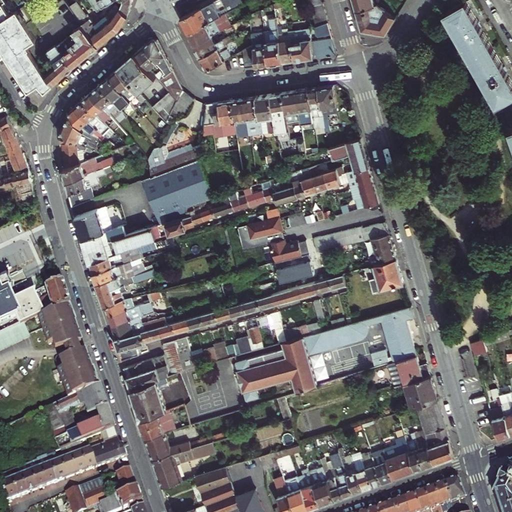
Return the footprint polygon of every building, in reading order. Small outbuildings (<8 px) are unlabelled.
[(2,0),(0,0),(0,20),(10,14),(2,2),(3,1),(2,0)] [(87,15),(77,2),(70,6),(83,23),(99,45),(116,32),(119,30),(129,15),(132,3),(132,0),(122,0),(124,3),(122,9),(119,5),(108,16),(96,24),(88,14),(87,15)] [(89,0),(97,11),(113,0),(89,0)] [(189,30),(226,11),(244,2),(242,0),(213,0),(182,16),(186,23),(189,30)] [(281,0),(277,0),(273,2),(275,10),(283,7),(281,0)] [(374,0),(354,0),(359,16),(363,29),(375,31),(386,33),(396,17),(379,3),(375,4),(374,0)] [(324,1),(311,5),(313,12),(325,8),(324,1)] [(481,27),(466,2),(446,13),(498,104),(511,95),(511,81),(504,67),(481,27)] [(327,14),(325,8),(313,12),(314,18),(327,14)] [(10,14),(0,20),(0,46),(7,57),(9,61),(29,47),(27,44),(36,38),(17,9),(10,14)] [(227,14),(226,11),(189,30),(193,38),(195,43),(212,34),(220,30),(215,20),(227,14)] [(227,14),(215,20),(220,30),(225,27),(231,24),(232,23),(227,14)] [(327,14),(314,18),(316,24),(329,20),(327,14)] [(277,62),(283,61),(277,26),(276,16),(269,17),(271,29),(264,30),(265,33),(270,63),(277,62)] [(331,28),(329,20),(316,24),(319,32),(323,31),(331,28)] [(95,49),(99,45),(83,23),(73,30),(90,53),(95,49)] [(234,29),(231,24),(225,27),(228,32),(234,29)] [(277,26),(283,61),(289,60),(296,59),(289,31),(283,32),(282,25),(277,26)] [(311,27),(289,31),(296,59),(315,56),(339,52),(331,28),(323,31),(325,38),(313,40),(311,27)] [(82,59),(90,53),(73,30),(57,42),(74,66),(82,59)] [(253,39),(254,43),(244,48),(247,66),(258,65),(270,63),(265,33),(258,35),(257,32),(252,33),(253,39)] [(212,34),(195,43),(198,48),(201,55),(226,43),(228,42),(231,40),(232,40),(230,36),(228,38),(227,35),(215,41),(212,34)] [(150,41),(145,45),(159,61),(161,64),(159,66),(160,75),(162,77),(160,79),(170,91),(179,100),(185,89),(159,38),(154,37),(150,41)] [(57,42),(48,48),(58,62),(47,73),(55,83),(69,70),(74,66),(57,42)] [(229,48),(226,43),(201,55),(204,60),(208,67),(232,55),(231,53),(229,48)] [(159,61),(145,45),(141,48),(136,53),(150,69),(159,61)] [(54,84),(29,47),(9,61),(29,91),(36,86),(42,93),(48,88),(54,84)] [(150,69),(136,53),(127,61),(119,68),(139,90),(146,84),(147,85),(157,76),(150,69)] [(115,72),(110,76),(129,98),(135,93),(142,102),(147,98),(139,90),(119,68),(115,72)] [(129,98),(110,76),(105,80),(101,84),(122,109),(132,100),(129,98)] [(122,109),(101,84),(96,88),(91,93),(110,113),(117,107),(121,111),(123,109),(122,109)] [(326,85),(318,86),(325,127),(331,126),(329,114),(339,113),(334,84),(326,85)] [(315,129),(325,127),(318,86),(313,87),(309,88),(314,120),(315,129)] [(301,122),(314,120),(309,88),(303,89),(296,90),(301,122)] [(185,89),(179,100),(172,114),(177,119),(182,109),(187,114),(195,98),(185,89)] [(301,122),(296,90),(290,91),(283,92),(288,124),(301,122)] [(179,100),(170,91),(154,106),(168,121),(172,114),(179,100)] [(278,140),(290,138),(288,124),(283,92),(278,93),(271,93),(277,129),(278,140)] [(110,113),(91,93),(87,96),(84,99),(105,122),(112,116),(110,113)] [(262,131),(277,129),(271,93),(265,94),(257,96),(261,119),(262,131)] [(263,133),(262,131),(261,119),(257,96),(252,96),(245,98),(250,134),(263,133)] [(232,99),(238,134),(238,136),(250,134),(245,97),(239,98),(232,99)] [(105,122),(84,99),(79,103),(76,106),(104,134),(110,139),(112,141),(118,135),(105,122)] [(238,134),(232,99),(226,100),(219,101),(225,136),(238,134)] [(207,103),(203,136),(214,134),(215,138),(225,136),(219,101),(212,102),(207,103)] [(110,139),(104,134),(76,106),(72,109),(70,114),(85,129),(97,136),(100,137),(104,141),(106,143),(110,139)] [(66,121),(60,134),(75,140),(89,146),(100,151),(104,141),(100,137),(97,136),(85,129),(70,114),(66,121)] [(0,131),(1,131),(14,159),(0,162),(0,176),(30,168),(28,163),(22,145),(17,132),(7,117),(0,120),(0,131)] [(60,134),(61,144),(62,143),(63,151),(66,168),(84,161),(83,149),(87,151),(89,146),(75,140),(60,134)] [(362,137),(328,148),(332,160),(351,154),(366,149),(364,143),(362,137)] [(151,148),(141,138),(136,142),(148,155),(151,148)] [(161,146),(165,158),(166,160),(195,149),(193,143),(171,151),(167,143),(161,146)] [(154,148),(150,157),(153,176),(158,174),(200,158),(202,146),(195,149),(166,160),(165,158),(161,146),(154,148)] [(366,149),(351,154),(356,170),(370,166),(368,158),(366,149)] [(112,151),(84,161),(66,168),(64,168),(65,173),(67,181),(110,164),(116,162),(112,151)] [(144,179),(160,225),(166,223),(185,217),(189,216),(186,206),(195,204),(200,202),(212,198),(216,197),(200,158),(158,174),(153,176),(144,179)] [(288,173),(295,170),(292,162),(285,164),(288,173)] [(113,170),(110,164),(67,181),(70,193),(71,199),(73,205),(97,197),(93,185),(101,182),(98,176),(113,170)] [(356,170),(358,179),(351,182),(352,188),(375,181),(372,174),(370,166),(356,170)] [(311,173),(309,167),(301,169),(303,173),(300,174),(307,194),(312,193),(319,191),(314,176),(312,176),(311,173)] [(342,174),(340,167),(326,172),(331,187),(337,185),(350,181),(351,182),(358,179),(356,170),(346,173),(342,174)] [(0,189),(17,185),(22,202),(37,198),(33,180),(32,178),(30,168),(0,176),(0,189)] [(301,169),(291,173),(299,197),(303,195),(307,194),(300,174),(303,173),(301,169)] [(331,187),(326,172),(314,176),(319,191),(325,189),(331,187)] [(278,201),(278,203),(289,200),(299,197),(291,173),(284,175),(270,179),(278,201)] [(275,202),(278,201),(270,179),(269,180),(262,182),(268,201),(271,200),(274,199),(275,202)] [(352,188),(358,209),(381,203),(377,189),(375,181),(352,188)] [(245,187),(251,206),(258,204),(268,201),(262,182),(245,187)] [(245,208),(251,206),(245,187),(235,191),(230,192),(236,211),(245,208)] [(230,192),(216,197),(212,198),(214,205),(220,204),(223,215),(230,213),(236,211),(230,192)] [(327,197),(320,198),(322,204),(322,205),(324,209),(330,207),(327,197)] [(214,205),(212,198),(200,202),(202,210),(206,220),(215,217),(223,215),(220,204),(214,205)] [(186,206),(189,216),(185,217),(187,226),(196,223),(206,220),(202,210),(197,211),(195,204),(186,206)] [(312,207),(316,221),(326,218),(325,213),(324,209),(322,205),(322,204),(312,207)] [(114,229),(107,206),(99,209),(106,231),(107,231),(114,229)] [(279,208),(268,211),(270,220),(248,226),(251,240),(270,235),(285,230),(279,208)] [(83,239),(106,231),(99,209),(76,216),(81,231),(83,239)] [(306,217),(308,224),(316,221),(314,214),(306,217)] [(185,217),(166,223),(170,234),(179,231),(188,228),(187,226),(185,217)] [(379,236),(390,233),(386,222),(376,224),(379,236)] [(370,226),(364,228),(366,239),(372,238),(379,236),(376,224),(370,226)] [(90,260),(109,254),(157,238),(162,236),(159,225),(130,234),(110,241),(107,231),(106,231),(83,239),(86,249),(88,256),(90,260)] [(127,225),(114,229),(107,231),(110,241),(130,234),(129,231),(127,232),(126,229),(128,229),(127,225)] [(364,228),(363,226),(357,228),(360,241),(366,239),(364,228)] [(353,242),(360,241),(357,228),(350,230),(353,242)] [(300,242),(300,240),(288,243),(285,230),(270,235),(276,261),(311,253),(308,240),(300,242)] [(353,242),(350,230),(342,232),(345,244),(353,242)] [(339,246),(345,244),(342,232),(336,233),(339,246)] [(339,246),(336,233),(328,235),(332,248),(339,246)] [(379,236),(372,238),(374,247),(393,242),(392,238),(390,233),(379,236)] [(327,249),(332,248),(328,235),(321,237),(325,249),(327,249)] [(318,251),(325,249),(321,237),(314,239),(318,251)] [(372,238),(366,239),(369,248),(374,247),(372,238)] [(311,253),(318,251),(314,239),(308,240),(311,253)] [(92,268),(94,273),(123,264),(131,262),(132,262),(133,261),(131,256),(141,254),(148,251),(157,248),(158,248),(156,242),(120,253),(110,256),(90,263),(92,268)] [(374,247),(377,255),(395,250),(394,246),(393,242),(374,247)] [(377,255),(374,247),(369,248),(371,257),(377,255)] [(379,263),(397,258),(396,254),(395,250),(377,255),(379,263)] [(110,255),(109,254),(90,260),(90,262),(90,263),(110,256),(110,255)] [(397,258),(379,263),(374,265),(378,277),(370,279),(370,280),(371,280),(375,291),(405,283),(401,270),(397,258)] [(96,279),(97,283),(121,274),(123,278),(124,278),(135,274),(146,271),(148,270),(151,269),(150,266),(146,267),(144,262),(143,262),(134,265),(133,261),(132,262),(131,262),(123,264),(94,273),(96,279)] [(101,295),(105,306),(125,300),(130,299),(126,286),(134,283),(136,284),(158,276),(155,268),(151,269),(148,270),(146,271),(135,274),(124,278),(123,278),(121,274),(97,283),(101,295)] [(339,286),(346,284),(344,273),(329,278),(332,288),(339,286)] [(43,317),(37,300),(33,292),(35,290),(13,300),(8,289),(14,287),(8,282),(8,276),(4,280),(0,281),(0,326),(0,327),(17,319),(21,327),(39,319),(43,317)] [(329,278),(315,281),(318,292),(325,290),(332,288),(329,278)] [(312,293),(318,292),(315,281),(303,285),(301,286),(304,296),(312,293)] [(43,317),(69,305),(66,294),(63,282),(44,288),(47,296),(37,300),(43,317)] [(301,286),(287,289),(290,300),(297,298),(304,296),(301,286)] [(287,289),(272,294),(275,304),(284,301),(290,300),(287,289)] [(148,294),(151,302),(163,298),(161,290),(148,294)] [(272,294),(258,298),(261,308),(268,306),(275,304),(272,294)] [(107,311),(109,316),(129,310),(136,307),(133,298),(130,299),(125,300),(105,306),(107,311)] [(261,308),(258,298),(243,302),(246,312),(254,310),(261,308)] [(319,299),(314,301),(319,319),(324,318),(319,299)] [(110,320),(113,326),(141,316),(155,312),(151,302),(136,307),(129,310),(109,316),(110,320)] [(243,302),(229,306),(232,316),(239,314),(246,312),(243,302)] [(87,390),(100,385),(93,367),(84,344),(76,322),(69,305),(43,317),(39,319),(42,328),(45,328),(43,330),(44,332),(47,333),(45,336),(48,343),(50,344),(61,340),(63,347),(67,347),(71,358),(70,359),(69,360),(69,362),(69,363),(70,365),(71,366),(74,367),(61,372),(60,375),(62,381),(65,381),(64,384),(65,386),(67,388),(66,390),(69,399),(74,396),(74,395),(86,389),(87,390)] [(283,348),(235,363),(237,370),(236,370),(242,392),(243,391),(246,400),(247,400),(247,401),(262,397),(259,389),(293,379),(297,392),(320,384),(311,356),(364,340),(366,338),(368,335),(370,333),(370,330),(370,328),(370,325),(383,321),(395,361),(417,355),(409,325),(407,319),(414,317),(411,305),(360,320),(349,323),(346,324),(333,327),(322,330),(310,334),(298,337),(288,340),(282,342),(283,348)] [(228,306),(215,310),(217,320),(225,318),(232,316),(229,306),(228,306)] [(211,322),(217,320),(215,310),(201,314),(203,324),(211,322)] [(282,342),(288,340),(283,324),(279,311),(271,313),(280,342),(282,342)] [(196,327),(203,324),(201,314),(186,319),(189,328),(196,327)] [(260,316),(265,335),(273,333),(268,314),(260,316)] [(164,319),(166,324),(172,323),(179,321),(177,315),(164,319)] [(144,325),(141,316),(113,326),(116,335),(117,338),(144,331),(159,327),(160,326),(158,321),(144,325)] [(344,318),(332,322),(333,327),(346,324),(344,318)] [(179,321),(172,323),(175,333),(181,331),(189,328),(186,319),(179,321)] [(307,324),(310,334),(322,330),(319,321),(307,324)] [(160,326),(159,327),(162,336),(169,334),(175,333),(172,323),(166,324),(160,326)] [(288,340),(298,337),(296,326),(286,328),(285,323),(283,324),(288,340)] [(307,324),(307,323),(296,326),(298,337),(310,334),(307,324)] [(251,344),(253,350),(265,347),(259,326),(253,328),(251,328),(255,343),(251,344)] [(144,331),(146,341),(150,340),(157,338),(162,336),(159,327),(144,331)] [(212,340),(218,360),(230,356),(227,346),(221,327),(210,331),(212,340)] [(507,329),(495,334),(497,341),(509,337),(507,329)] [(117,338),(115,338),(120,350),(124,359),(141,354),(138,344),(147,341),(150,341),(150,340),(146,341),(144,331),(117,338)] [(497,341),(495,334),(483,338),(485,346),(497,341)] [(187,337),(177,341),(175,341),(184,371),(196,367),(192,355),(187,337)] [(250,338),(238,341),(239,343),(241,353),(246,352),(253,350),(251,344),(250,338)] [(485,346),(483,338),(472,343),(475,353),(486,349),(485,346)] [(201,343),(204,352),(207,363),(218,360),(212,340),(201,343)] [(180,373),(184,371),(175,341),(164,345),(173,375),(177,374),(180,373)] [(239,343),(227,346),(230,356),(233,356),(241,353),(239,343)] [(207,363),(204,352),(192,355),(196,367),(207,363)] [(157,367),(145,371),(142,362),(125,368),(130,382),(132,390),(167,377),(169,377),(167,373),(170,372),(165,355),(154,358),(157,367)] [(395,386),(405,383),(432,376),(429,365),(421,367),(420,363),(417,355),(395,361),(388,364),(395,386)] [(157,367),(154,358),(142,362),(145,371),(157,367)] [(435,388),(432,376),(405,383),(413,408),(414,407),(439,399),(435,388)] [(163,388),(169,386),(167,377),(132,390),(138,409),(141,419),(169,410),(163,388)] [(74,396),(69,399),(42,411),(53,434),(76,425),(70,413),(83,408),(87,415),(95,412),(97,415),(108,410),(104,399),(100,385),(87,390),(86,389),(74,395),(74,396)] [(493,390),(497,405),(500,404),(503,403),(500,394),(498,388),(493,390)] [(503,403),(511,433),(511,432),(511,391),(511,390),(500,394),(503,403)] [(292,417),(285,395),(277,398),(284,419),(292,417)] [(421,429),(423,434),(447,427),(443,413),(439,399),(414,407),(421,429)] [(493,417),(499,437),(506,435),(511,433),(503,403),(500,404),(501,407),(494,409),(496,417),(493,417)] [(171,409),(169,410),(141,419),(139,420),(143,433),(145,439),(165,432),(177,429),(171,409)] [(61,450),(66,448),(76,444),(100,434),(114,428),(111,418),(108,410),(97,415),(98,418),(95,419),(96,422),(78,430),(76,425),(53,434),(60,451),(61,450)] [(447,427),(423,434),(427,445),(450,438),(447,427)] [(104,443),(90,449),(97,467),(126,457),(127,456),(125,452),(122,443),(120,444),(119,441),(114,428),(100,434),(104,443)] [(428,466),(434,464),(427,445),(423,434),(421,429),(412,432),(424,467),(428,466)] [(170,447),(165,432),(145,439),(150,452),(153,461),(193,448),(213,441),(225,438),(223,433),(191,443),(190,441),(170,447)] [(402,436),(415,470),(419,469),(424,467),(412,432),(402,436)] [(415,470),(402,436),(396,438),(398,443),(383,448),(394,478),(405,474),(415,470)] [(450,438),(427,445),(434,464),(444,460),(455,456),(450,438)] [(197,459),(217,452),(213,441),(193,448),(197,459)] [(86,471),(78,449),(76,444),(66,448),(77,475),(80,473),(86,471)] [(299,444),(288,447),(290,453),(301,449),(299,444)] [(88,445),(78,449),(86,471),(91,469),(97,467),(90,449),(88,445)] [(288,447),(275,451),(277,459),(290,454),(290,453),(288,447)] [(77,475),(66,448),(61,450),(64,456),(59,458),(67,478),(70,477),(77,475)] [(178,463),(197,459),(193,448),(153,461),(158,477),(162,488),(163,487),(184,480),(178,463)] [(383,448),(372,452),(372,454),(383,482),(388,480),(394,478),(383,448)] [(260,456),(265,469),(279,464),(277,459),(275,451),(260,456)] [(56,452),(47,456),(57,482),(61,481),(67,478),(59,458),(56,452)] [(359,491),(364,489),(353,458),(352,457),(346,459),(345,454),(341,455),(354,492),(359,491)] [(353,458),(364,489),(368,487),(373,486),(363,457),(362,454),(353,458)] [(378,484),(383,482),(372,454),(363,457),(373,486),(378,484)] [(333,462),(345,496),(349,494),(354,492),(341,455),(332,459),(333,462)] [(52,484),(57,482),(47,456),(37,461),(47,486),(52,484)] [(340,498),(345,496),(333,462),(328,464),(326,459),(322,461),(323,465),(335,499),(340,498)] [(37,461),(27,465),(37,490),(41,489),(47,486),(37,461)] [(511,511),(511,464),(508,466),(507,465),(502,475),(500,474),(498,478),(498,479),(495,483),(497,484),(493,492),(493,493),(494,494),(500,511),(511,511)] [(32,492),(37,490),(27,465),(17,469),(27,494),(32,492)] [(323,465),(309,470),(321,504),(328,502),(335,499),(323,465)] [(243,511),(237,495),(227,466),(184,480),(163,487),(170,505),(172,511),(184,511),(207,504),(209,511),(243,511)] [(123,493),(137,488),(130,468),(116,473),(123,493)] [(302,470),(303,474),(298,476),(309,509),(316,506),(321,504),(309,470),(308,468),(302,470)] [(27,494),(17,469),(7,473),(17,498),(22,496),(27,494)] [(0,476),(0,484),(7,502),(13,499),(17,498),(7,473),(1,475),(0,476)] [(295,511),(285,481),(283,475),(274,478),(280,496),(278,496),(283,511),(295,511)] [(309,509),(298,476),(285,481),(295,511),(300,511),(304,511),(309,509)] [(103,488),(100,479),(91,483),(79,487),(82,496),(103,488)] [(460,481),(458,480),(453,482),(446,484),(454,504),(456,511),(471,511),(462,482),(460,481)] [(454,504),(446,484),(442,486),(437,488),(445,511),(450,511),(448,506),(454,504)] [(103,488),(82,496),(79,487),(71,490),(66,492),(73,511),(81,511),(99,503),(99,504),(114,499),(113,497),(111,492),(106,494),(103,488)] [(143,505),(137,488),(123,493),(113,497),(114,499),(99,504),(101,511),(123,511),(130,509),(143,505)] [(243,511),(264,511),(256,488),(237,495),(243,511)] [(445,511),(437,488),(432,490),(427,492),(434,511),(445,511)] [(422,511),(434,511),(427,492),(422,493),(416,495),(422,511)] [(422,511),(416,495),(412,497),(407,499),(411,511),(422,511)] [(411,511),(407,499),(402,501),(397,502),(400,511),(411,511)] [(400,511),(397,502),(393,504),(388,506),(390,511),(400,511)]
